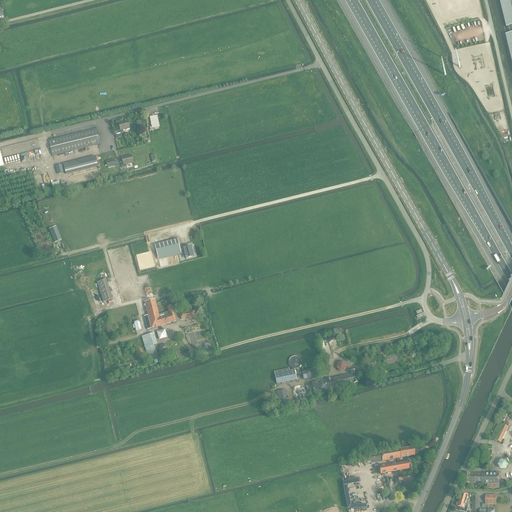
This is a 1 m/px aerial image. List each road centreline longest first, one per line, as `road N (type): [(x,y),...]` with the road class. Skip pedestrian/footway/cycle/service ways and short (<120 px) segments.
road 1 (unclassified): [(463,319),(444,322),(425,310),(429,271),(421,243),(286,0)]
road 2 (secondary): [(456,289),(298,0)]
road 3 (motorway): [(354,0),(511,281)]
road 4 (track): [(0,475),(110,448),(133,433),(242,405),(276,388)]
road 5 (motorway): [(511,252),(370,0)]
road 6 (track): [(156,511),(312,472),(329,486),(335,511)]
road 7 (track): [(0,271),(185,225)]
road 8 (secondary): [(415,511),(460,405),(469,350)]
